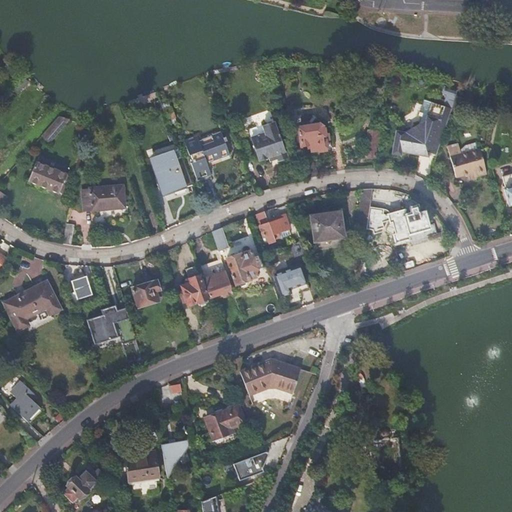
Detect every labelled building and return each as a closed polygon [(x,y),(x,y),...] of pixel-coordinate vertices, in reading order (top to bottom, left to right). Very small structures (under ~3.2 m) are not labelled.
[(287,76),(283,65),(272,68),(275,80),(287,76)] [(443,106),(451,109),(457,91),(448,88),(443,106)] [(451,109),(424,100),(419,115),(426,117),(451,109)] [(451,109),(426,117),(424,123),(405,133),(395,131),(391,156),(400,157),(400,153),(428,159),(429,154),(436,155),(451,109)] [(56,127),(42,141),(48,146),(69,123),(61,122),(56,127)] [(321,128),(318,125),(294,128),(297,150),(308,149),(308,155),(317,153),(317,154),(326,153),(327,150),(324,130),(321,128)] [(283,154),(276,134),(273,126),(260,130),(262,136),(250,140),(258,163),(267,160),(275,157),(277,162),(280,163),(285,160),(286,157),(286,155),(284,154),(283,154)] [(379,148),(380,132),(368,131),(366,160),(375,161),(376,148),(379,148)] [(207,163),(221,158),(220,155),(229,152),(225,142),(227,141),(226,138),(224,139),(221,133),(200,140),(198,135),(185,140),(190,155),(192,154),(194,162),(191,163),(197,179),(211,174),(207,163)] [(474,172),(476,177),(487,173),(481,149),(477,150),(474,142),(464,145),(461,149),(460,143),(449,146),(456,176),(467,174),(474,172)] [(240,147),(244,160),(251,157),(246,145),(240,147)] [(180,149),(153,159),(166,196),(186,189),(186,185),(193,183),(185,163),(180,149)] [(310,177),(318,176),(312,161),(304,163),(309,178),(310,177)] [(23,162),(17,169),(23,174),(28,167),(23,162)] [(67,195),(73,177),(39,167),(33,186),(62,196),(63,194),(67,195)] [(504,190),(509,207),(511,206),(511,174),(503,177),(506,189),(504,190)] [(88,188),(84,188),(85,210),(126,208),(125,186),(88,188)] [(360,189),(355,228),(365,229),(371,189),(368,189),(360,189)] [(406,236),(428,230),(423,212),(410,215),(409,210),(402,212),(402,210),(385,215),(387,224),(381,231),(390,236),(392,245),(393,244),(407,241),(406,236)] [(264,211),(255,215),(260,227),(259,227),(263,237),(266,236),(269,243),(275,241),(274,239),(279,237),(277,233),(288,229),(289,228),(284,215),(267,221),(264,211)] [(311,215),(314,242),(344,238),(340,212),(311,215)] [(67,223),(63,244),(71,245),(75,224),(67,223)] [(222,227),(212,231),(219,251),(229,247),(222,227)] [(279,237),(279,238),(290,234),(288,229),(277,233),(279,237)] [(228,258),(235,283),(248,279),(249,277),(254,276),(257,275),(258,271),(257,270),(257,268),(259,267),(256,257),(253,258),(251,250),(228,258)] [(216,261),(199,267),(207,289),(209,297),(221,293),(222,297),(233,293),(230,284),(225,271),(220,273),(216,261)] [(301,266),(273,275),(280,297),(291,293),(290,289),(298,286),(300,293),(310,290),(308,283),(301,266)] [(198,305),(207,302),(206,298),(208,298),(203,286),(202,286),(196,268),(187,271),(189,277),(186,278),(185,280),(185,281),(185,284),(181,285),(187,304),(197,301),(198,305)] [(85,276),(66,282),(71,301),(91,294),(85,276)] [(132,288),(138,307),(158,301),(157,297),(160,295),(156,281),(143,285),(142,282),(138,284),(138,287),(132,288)] [(17,331),(60,309),(46,282),(3,303),(17,331)] [(102,313),(84,318),(92,346),(117,339),(119,347),(136,343),(126,306),(116,309),(114,304),(101,307),(102,313)] [(269,359),(238,371),(246,391),(249,398),(268,391),(275,390),(291,395),(300,370),(300,369),(297,368),(290,366),(269,359)] [(13,411),(24,422),(37,408),(31,403),(35,398),(19,383),(9,394),(16,400),(9,408),(13,411)] [(226,411),(204,420),(212,440),(232,432),(230,428),(243,423),(236,404),(225,408),(226,411)] [(397,471),(394,439),(375,442),(378,473),(397,471)] [(165,479),(176,477),(174,466),(189,447),(187,441),(160,446),(165,479)] [(157,481),(153,452),(142,453),(142,457),(124,460),(127,486),(157,481)] [(268,452),(231,464),(238,486),(275,474),(268,452)] [(221,464),(220,462),(195,472),(196,474),(221,464)] [(221,464),(196,474),(197,483),(207,479),(208,481),(214,479),(225,474),(221,464)] [(89,476),(87,481),(85,493),(93,485),(101,477),(102,476),(97,470),(90,476),(89,476)] [(87,481),(89,476),(85,471),(77,478),(75,477),(67,485),(68,487),(62,492),(71,502),(77,497),(79,498),(85,493),(87,481)] [(101,477),(93,485),(95,488),(104,479),(101,477)]
